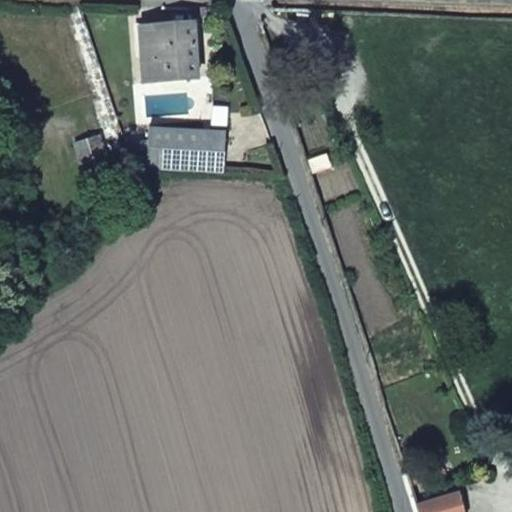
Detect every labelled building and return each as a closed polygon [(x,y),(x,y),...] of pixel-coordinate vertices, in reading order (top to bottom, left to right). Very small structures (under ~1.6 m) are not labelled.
[(139,31),(142,83),(194,79),(191,28),(139,31)] [(132,169),(222,175),(224,132),(148,128),(147,141),(123,140),(132,169)] [(98,136),(73,144),(86,185),(112,176),(98,136)] [(408,473),(413,490),(424,488),(418,470),(408,473)] [(420,511),(468,511),(464,495),(419,507),(420,511)]
